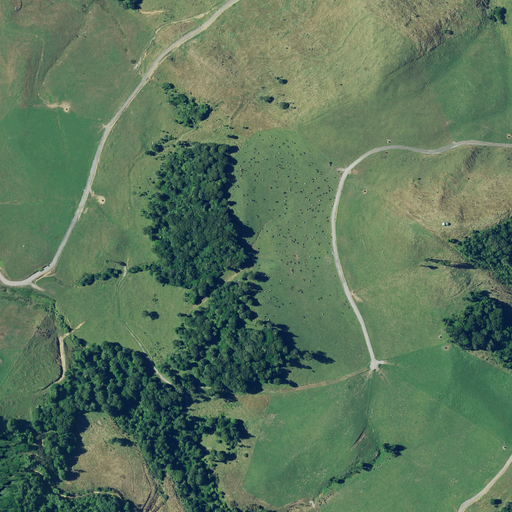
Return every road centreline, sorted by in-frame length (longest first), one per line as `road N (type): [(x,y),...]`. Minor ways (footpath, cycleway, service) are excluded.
road 1 (track): [(329,511),(334,497),(425,453),(436,433),(424,403),(351,352),(318,233),(380,163),(474,156),(511,143)]
road 2 (track): [(0,489),(28,472),(64,497),(102,493),(120,511)]
